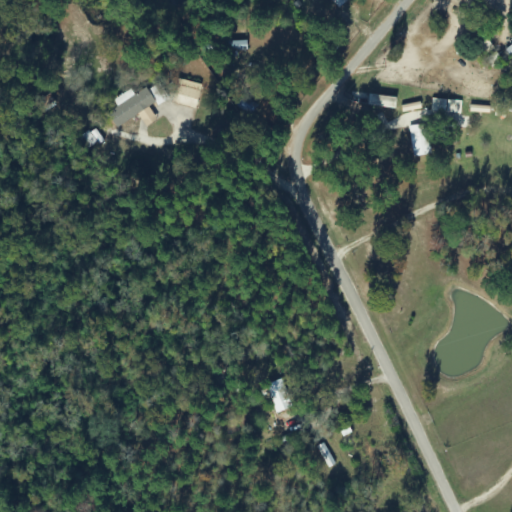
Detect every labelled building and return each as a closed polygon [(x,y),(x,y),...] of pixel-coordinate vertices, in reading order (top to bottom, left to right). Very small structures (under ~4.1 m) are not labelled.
[(348,4),(344,0),(328,0),(340,12),(348,4)] [(222,41),(222,51),(246,51),(246,41),(222,41)] [(112,101),(116,108),(106,114),(115,129),(166,98),(158,84),(135,98),(130,89),(112,101)] [(195,111),(201,93),(178,85),(172,103),(195,111)] [(249,116),(257,106),(242,96),(235,106),(249,116)] [(408,155),(428,156),(429,134),(435,134),(436,126),(410,125),(408,155)] [(79,138),(88,151),(102,140),(93,128),(79,138)] [(273,416),(292,406),(279,379),(260,389),(273,416)] [(375,444),(370,447),(364,438),(357,442),(374,473),(380,469),(376,462),(383,458),(375,444)]
